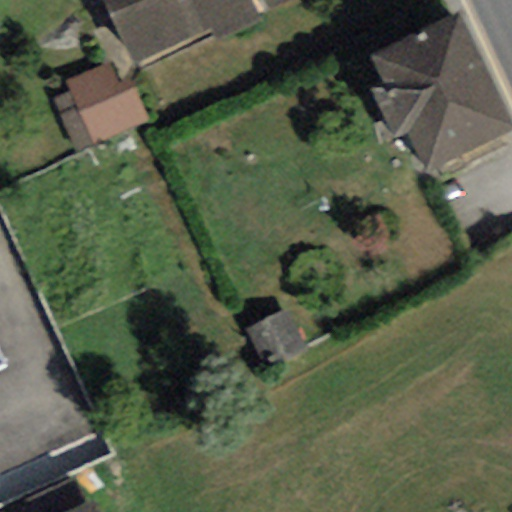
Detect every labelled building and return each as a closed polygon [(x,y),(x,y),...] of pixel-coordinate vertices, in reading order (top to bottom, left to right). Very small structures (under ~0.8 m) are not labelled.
[(106,0),(129,53),(209,18),(250,0),(106,0)] [(250,0),(209,18),(217,37),(258,19),(254,10),(277,0),(250,0)] [(453,19),(371,57),(383,83),(371,88),(392,132),(404,127),(423,168),(498,130),(504,126),(453,19)] [(75,108),(62,113),(75,146),(136,115),(125,86),(111,91),(101,68),(64,82),(75,108)] [(432,184),(380,208),(416,285),(467,262),(432,184)] [(248,326),(266,364),(300,348),(282,310),(248,326)] [(92,511),(91,510),(87,511),(74,482),(29,502),(33,511),(92,511)]
